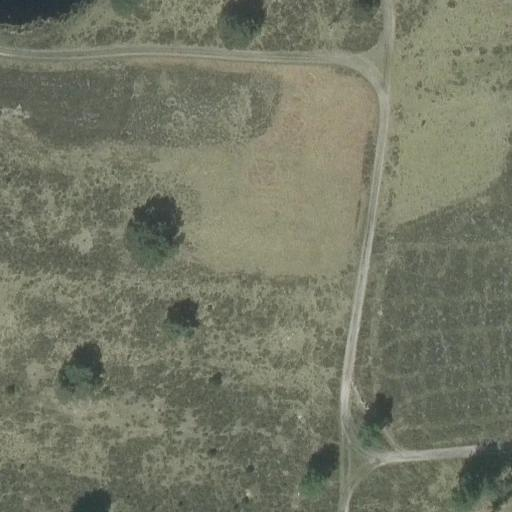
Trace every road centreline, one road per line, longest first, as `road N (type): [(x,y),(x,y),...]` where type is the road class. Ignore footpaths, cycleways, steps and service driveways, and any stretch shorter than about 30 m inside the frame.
road 1 (track): [(388,63),(343,457)]
road 2 (track): [(388,63),(0,50)]
road 3 (track): [(511,449),(343,457)]
